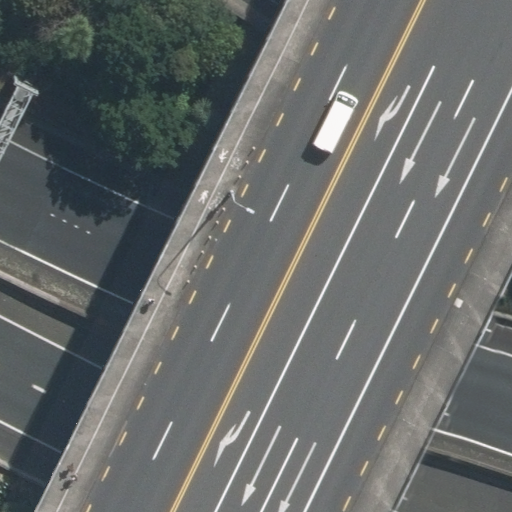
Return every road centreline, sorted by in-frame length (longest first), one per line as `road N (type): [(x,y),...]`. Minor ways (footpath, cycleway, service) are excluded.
road 1 (secondary): [(201,511),(456,0)]
road 2 (motorway): [(0,191),(134,260),(511,396)]
road 3 (motorway): [(298,511),(0,362)]
road 4 (motorway): [(351,0),(511,117)]
